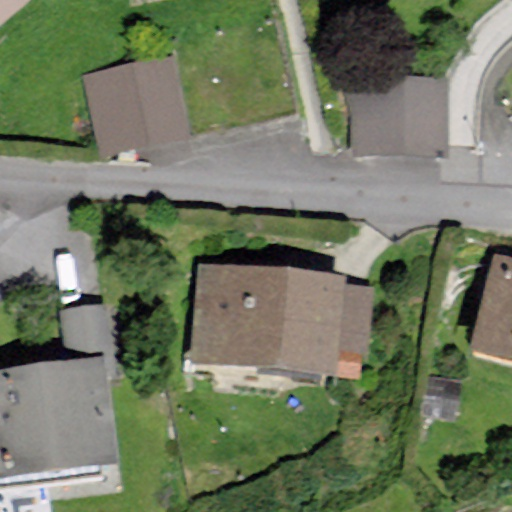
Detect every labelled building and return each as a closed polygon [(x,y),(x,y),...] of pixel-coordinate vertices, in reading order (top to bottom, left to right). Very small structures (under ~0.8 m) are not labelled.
[(187,142),(175,65),(91,79),(103,156),(187,142)] [(442,87),(352,87),(352,157),(441,157),(442,87)] [(327,285),(192,269),(181,368),(313,383),(317,352),(350,356),(357,294),(326,290),(327,285)] [(511,370),(511,273),(498,271),(478,363),(511,370)] [(108,318),(66,322),(71,374),(0,380),(0,492),(111,481),(102,387),(115,386),(108,318)]
